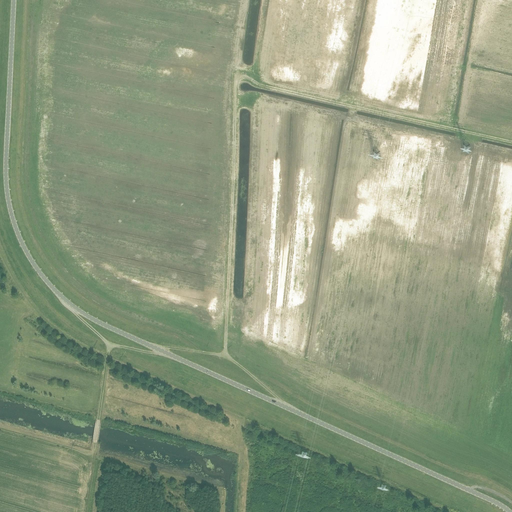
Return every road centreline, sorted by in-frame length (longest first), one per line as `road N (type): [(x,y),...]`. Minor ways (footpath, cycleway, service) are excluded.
road 1 (tertiary): [(509,511),(97,322),(47,282),(21,241),(7,195),(13,0)]
road 2 (track): [(98,418),(92,453),(0,428)]
